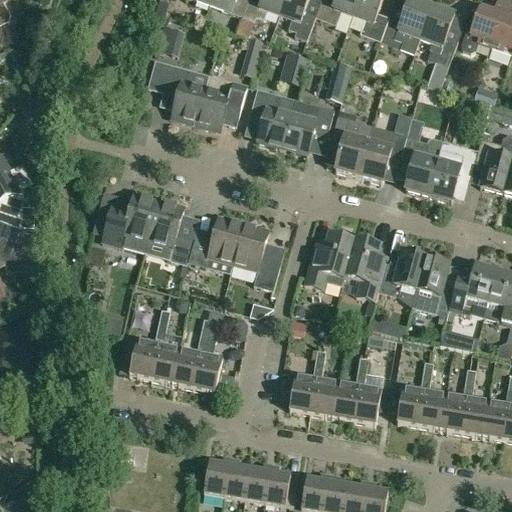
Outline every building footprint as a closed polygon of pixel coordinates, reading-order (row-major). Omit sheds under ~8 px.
[(0,0),(0,30),(9,26),(10,20),(2,5),(11,0),(0,0)] [(182,0),(209,10),(212,0),(182,0)] [(212,0),(209,10),(243,21),(250,0),(212,0)] [(237,33),(235,38),(243,41),(246,31),(244,30),(246,23),(254,26),(255,22),(263,25),(267,15),(279,20),(285,0),(263,0),(263,3),(255,0),(250,0),(243,21),(242,21),(241,21),(237,33)] [(285,0),(279,20),(291,25),(288,34),(296,37),(295,41),(307,45),(315,23),(302,17),(308,0),(285,0)] [(323,3),(315,23),(335,30),(340,16),(353,21),(360,0),(336,0),(335,5),(324,0),(323,3)] [(360,0),(353,21),(365,26),(360,40),(380,47),(389,23),(388,23),(377,19),(383,0),(360,0)] [(389,23),(380,47),(401,55),(403,50),(415,54),(419,45),(432,11),(409,3),(409,4),(400,28),(389,23)] [(478,49),(489,53),(505,7),(497,4),(495,12),(490,11),(489,14),(480,11),(470,41),(466,39),(461,53),(463,57),(471,59),(475,57),(478,49)] [(489,53),(511,61),(511,60),(511,18),(511,17),(511,9),(505,7),(489,53)] [(432,11),(419,45),(432,50),(427,64),(442,70),(448,72),(457,46),(446,41),(454,19),(450,18),(452,14),(436,8),(434,12),(432,11)] [(244,62),(259,66),(264,49),(249,44),(244,62)] [(307,62),(287,57),(280,84),(300,90),(307,62)] [(348,83),(352,70),(335,65),(331,78),(348,83)] [(156,66),(149,90),(179,98),(172,123),(195,130),(209,81),(193,77),(156,66)] [(236,129),(240,116),(247,92),(223,85),(222,83),(214,80),(212,82),(209,81),(195,130),(219,137),(223,125),(236,129)] [(251,119),(264,123),(257,147),(282,154),(296,105),(282,101),(258,95),(251,119)] [(323,156),(328,137),(334,115),(310,108),(296,105),(282,154),(307,161),(309,152),(323,156)] [(338,122),(331,147),(342,150),(335,177),(359,183),(372,132),(338,122)] [(372,132),(359,183),(381,189),(388,163),(400,166),(406,143),(407,141),(372,132)] [(475,166),(471,179),(479,181),(480,176),(484,177),(480,194),(503,200),(511,164),(511,141),(508,140),(502,144),(500,150),(481,145),(476,162),(475,166)] [(406,143),(400,166),(411,169),(406,186),(406,187),(404,195),(427,202),(442,147),(431,144),(427,146),(426,149),(419,147),(406,143)] [(442,147),(427,202),(451,208),(452,203),(463,206),(469,184),(470,185),(471,179),(475,166),(476,162),(455,156),(455,153),(453,150),(442,147)] [(511,164),(503,200),(511,202),(511,164)] [(0,166),(0,212),(0,213),(0,226),(21,235),(23,194),(16,197),(0,166)] [(110,221),(102,248),(120,253),(128,255),(144,259),(148,247),(159,207),(135,200),(131,217),(111,211),(109,221),(110,221)] [(159,207),(148,247),(163,251),(169,266),(187,271),(194,244),(193,244),(177,240),(184,214),(159,207)] [(211,251),(199,248),(195,264),(206,267),(207,263),(232,270),(243,230),(219,223),(211,251)] [(0,269),(12,263),(20,264),(21,235),(0,226),(0,269)] [(261,265),(268,237),(243,230),(232,270),(257,277),(253,292),(272,297),(279,271),(261,265)] [(312,261),(304,290),(324,296),(328,279),(345,284),(345,282),(355,247),(330,240),(328,248),(315,244),(311,260),(312,261)] [(355,247),(345,282),(360,286),(355,301),(376,307),(379,298),(386,267),(388,261),(377,258),(379,250),(355,244),(355,247)] [(105,255),(96,252),(92,251),(88,265),(93,267),(101,269),(105,255)] [(386,273),(379,298),(398,303),(411,314),(425,262),(403,256),(398,271),(396,276),(386,273)] [(425,262),(411,314),(438,320),(438,324),(446,326),(449,316),(455,292),(443,289),(448,271),(448,270),(448,269),(425,262)] [(455,292),(449,316),(454,317),(470,322),(470,320),(484,324),(496,276),(491,275),(491,272),(490,268),(480,266),(476,268),(476,271),(474,270),(471,279),(459,276),(455,292)] [(511,280),(496,276),(484,324),(496,328),(496,329),(510,333),(506,347),(511,349),(511,280)] [(119,339),(124,319),(94,310),(88,331),(119,339)] [(162,316),(158,331),(168,333),(171,318),(162,316)] [(200,360),(193,394),(215,398),(215,397),(230,400),(231,391),(217,388),(222,364),(212,362),(216,343),(221,339),(226,320),(209,316),(207,326),(203,325),(200,339),(208,341),(205,355),(201,354),(200,360)] [(158,331),(155,344),(165,346),(168,333),(158,331)] [(200,339),(197,353),(201,354),(205,355),(208,341),(200,339)] [(475,358),(475,356),(478,345),(467,342),(463,356),(472,358),(475,358)] [(119,378),(129,380),(129,381),(151,385),(158,351),(136,347),(133,364),(122,362),(119,378)] [(158,351),(151,385),(172,390),(179,355),(158,351)] [(179,355),(172,390),(193,394),(200,360),(179,355)] [(325,359),(317,358),(314,371),(323,373),(325,359)] [(368,366),(359,364),(357,378),(366,379),(368,366)] [(433,371),(424,369),(421,383),(431,384),(433,371)] [(294,382),(289,417),(311,420),(317,386),(321,387),(323,373),(314,371),(312,385),(294,382)] [(476,377),(466,376),(464,390),(474,391),(476,377)] [(359,393),(354,427),(376,431),(381,396),(364,393),(366,379),(357,378),(355,392),(359,393)] [(402,394),(397,429),(419,433),(424,398),(429,398),(431,384),(421,383),(419,397),(402,394)] [(317,386),(311,420),(332,424),(338,390),(321,387),(317,386)] [(338,390),(332,424),(354,427),(359,393),(355,392),(338,389),(338,390)] [(467,404),(461,439),(483,443),(488,408),(471,405),(474,391),(464,390),(462,403),(467,404)] [(424,398),(419,433),(440,436),(445,401),(429,398),(424,398)] [(445,401),(440,436),(461,439),(467,404),(462,403),(445,401)] [(488,408),(483,443),(504,446),(509,410),(504,410),(488,408)] [(224,503),(231,464),(222,463),(221,469),(209,467),(204,500),(224,503)] [(244,506),(249,474),(237,472),(238,465),(231,464),(224,503),(244,506)] [(249,474),(244,506),(264,510),(270,470),(262,469),(261,476),(249,474)] [(270,470),(264,510),(279,511),(284,511),(290,481),(278,479),(279,472),(270,470)] [(322,511),(328,481),(319,479),(318,486),(306,484),(301,511),(322,511)] [(343,511),(347,491),(334,489),(335,482),(328,481),(322,511),(343,511)] [(347,491),(343,511),(363,511),(368,487),(360,486),(359,493),(347,491)] [(368,487),(363,511),(385,511),(388,497),(375,495),(376,489),(368,487)]
